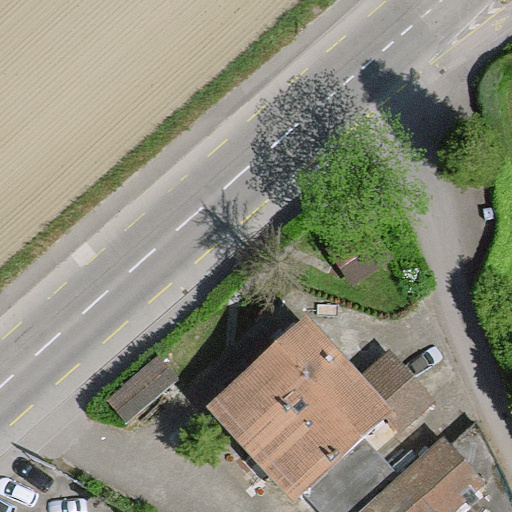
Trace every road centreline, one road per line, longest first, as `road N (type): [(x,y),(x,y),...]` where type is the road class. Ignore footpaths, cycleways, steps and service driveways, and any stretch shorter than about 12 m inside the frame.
road 1 (secondary): [(0,389),(363,68)]
road 2 (unclassified): [(511,430),(363,68)]
